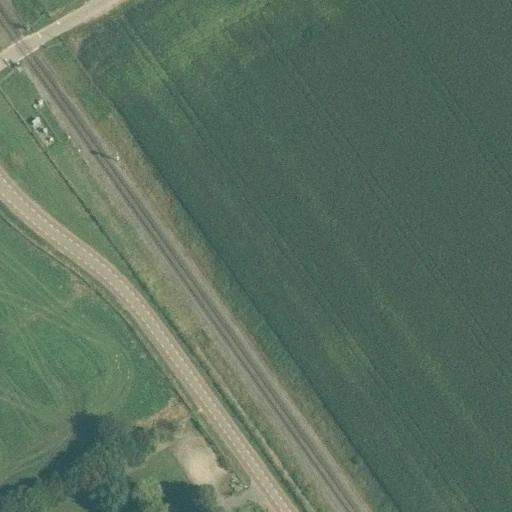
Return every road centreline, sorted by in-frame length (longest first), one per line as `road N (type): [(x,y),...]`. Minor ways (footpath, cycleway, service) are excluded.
road 1 (unclassified): [(287,511),(154,324),(105,271),(0,183)]
road 2 (unclassified): [(0,63),(106,0)]
